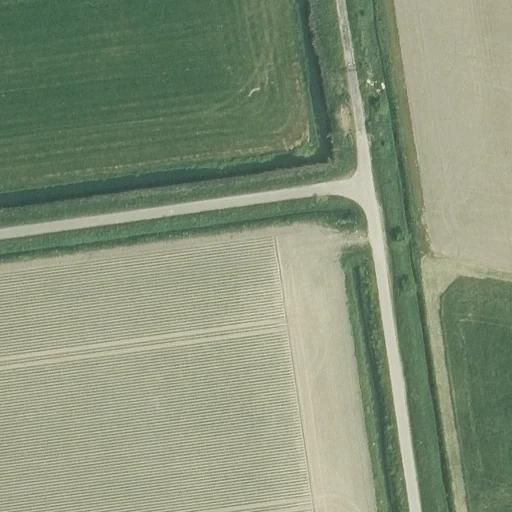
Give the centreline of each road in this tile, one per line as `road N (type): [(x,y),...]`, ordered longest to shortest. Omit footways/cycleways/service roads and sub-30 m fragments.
road 1 (track): [(367,185),(0,234)]
road 2 (track): [(415,511),(367,185)]
road 3 (track): [(367,185),(338,0)]
